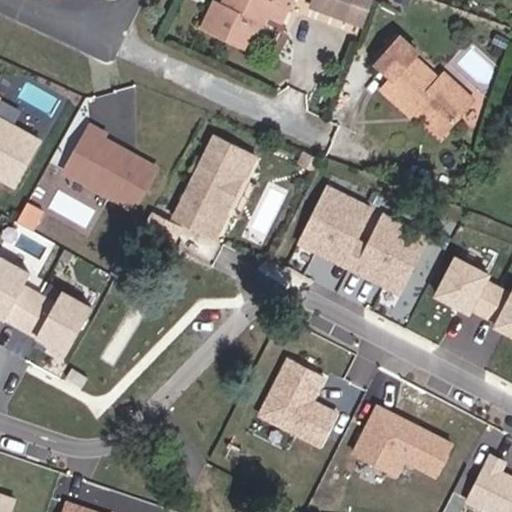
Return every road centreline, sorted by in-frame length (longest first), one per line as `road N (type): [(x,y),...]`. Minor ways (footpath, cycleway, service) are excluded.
road 1 (residential): [(0,421),(81,451),(284,290),(511,408)]
road 2 (residential): [(289,126),(118,48)]
